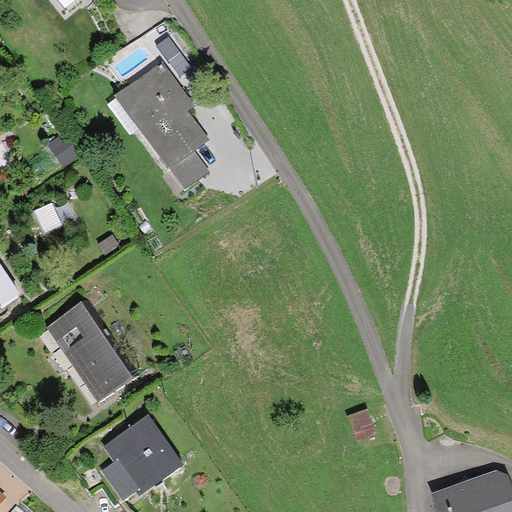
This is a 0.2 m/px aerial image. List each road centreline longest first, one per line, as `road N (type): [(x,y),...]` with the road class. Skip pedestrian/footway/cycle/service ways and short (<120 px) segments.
road 1 (residential): [(415,465),(335,257),(174,0)]
road 2 (track): [(393,394),(402,383),(421,206),(345,0)]
